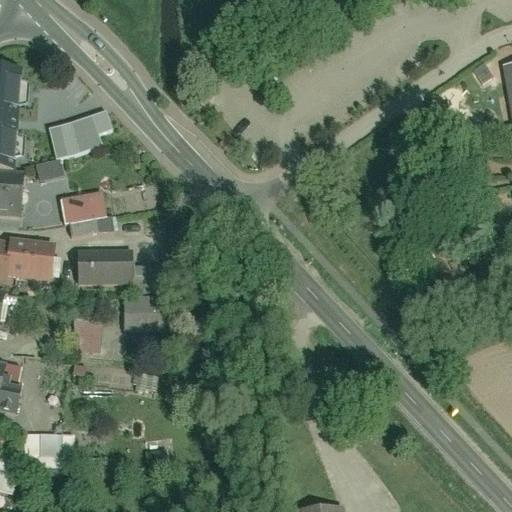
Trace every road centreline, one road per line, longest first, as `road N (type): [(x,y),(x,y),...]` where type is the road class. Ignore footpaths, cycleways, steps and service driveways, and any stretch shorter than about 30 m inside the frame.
road 1 (tertiary): [(232,216),(511,510)]
road 2 (residential): [(232,216),(488,43),(511,38)]
road 3 (tertiary): [(156,134),(110,62),(32,3)]
road 4 (tertiary): [(32,3),(156,134)]
